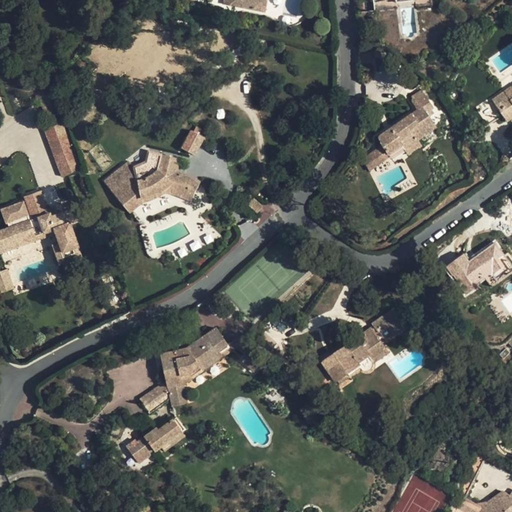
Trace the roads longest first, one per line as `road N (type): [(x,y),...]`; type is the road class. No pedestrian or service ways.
road 1 (residential): [(10,386),(203,289),(292,212)]
road 2 (residential): [(511,179),(403,260),(358,255),(292,212)]
road 3 (residential): [(292,212),(350,131),(346,0)]
road 4 (unknown): [(10,386),(54,426),(94,438),(107,434),(154,360)]
